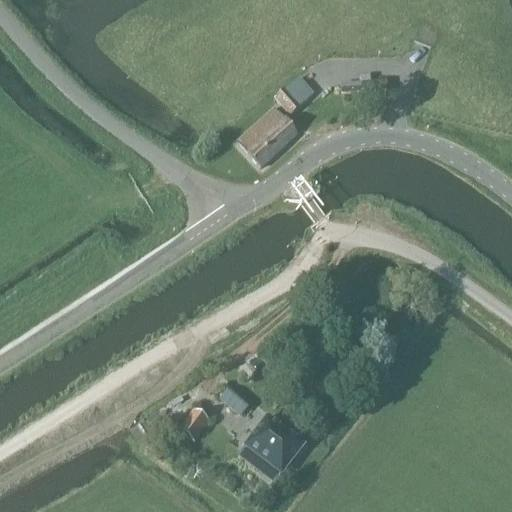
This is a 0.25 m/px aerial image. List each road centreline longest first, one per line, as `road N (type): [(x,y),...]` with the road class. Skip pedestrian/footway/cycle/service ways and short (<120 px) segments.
road 1 (unclassified): [(230,217),(64,85),(0,13)]
road 2 (unclassified): [(0,368),(230,217)]
road 3 (unclassified): [(286,177),(329,147),(397,138),(463,161),(511,195)]
road 4 (unclassified): [(511,318),(401,247),(325,225)]
